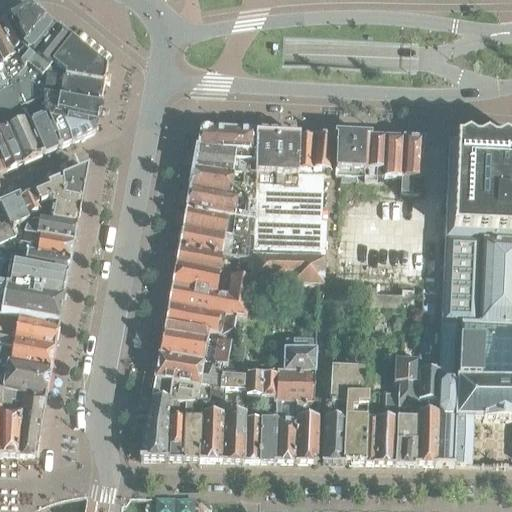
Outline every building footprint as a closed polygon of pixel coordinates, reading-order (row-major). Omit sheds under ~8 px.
[(22,12),(7,20),(24,46),(45,22),(34,12),(22,12)] [(24,46),(7,20),(0,24),(0,33),(16,61),(24,51),(22,49),(25,47),(24,46)] [(45,22),(24,46),(25,47),(22,49),(24,51),(16,61),(24,74),(56,31),(45,22)] [(24,74),(18,80),(33,90),(45,76),(71,43),(56,31),(24,74)] [(0,33),(0,65),(11,88),(18,80),(24,74),(16,61),(0,33)] [(100,51),(80,35),(72,44),(71,43),(45,76),(103,87),(105,75),(103,70),(111,60),(100,51)] [(0,65),(0,94),(11,88),(0,65)] [(103,87),(45,76),(33,90),(44,95),(66,100),(100,106),(100,105),(99,105),(103,87)] [(33,90),(18,80),(11,88),(41,159),(59,151),(44,117),(44,95),(33,90)] [(11,88),(0,94),(0,116),(22,167),(41,159),(11,88)] [(66,100),(44,95),(44,117),(59,151),(94,136),(96,125),(63,118),(66,100)] [(100,106),(66,100),(63,118),(96,125),(100,106)] [(0,168),(3,176),(22,167),(0,116),(0,168)] [(255,163),(255,136),(204,133),(199,136),(197,151),(231,153),(231,162),(255,163)] [(296,178),(298,138),(255,136),(255,163),(254,176),(296,178)] [(351,181),(353,140),(351,140),(349,138),(342,137),(339,140),(336,140),(334,180),(341,181),(351,181)] [(312,179),(314,139),(298,138),(296,178),(312,179)] [(367,170),(369,141),(365,141),(363,139),(357,138),(354,141),(353,140),(351,181),(366,182),(367,170)] [(331,139),(314,139),(312,179),(323,180),(328,180),(331,139)] [(384,142),(369,141),(367,170),(383,171),(384,142)] [(384,142),(383,171),(382,183),(383,183),(400,184),(403,143),(384,142)] [(403,143),(400,184),(400,198),(419,199),(423,144),(403,143)] [(443,295),(438,371),(458,371),(459,345),(476,346),(477,330),(481,244),(511,245),(511,147),(439,146),(433,256),(444,257),(443,295)] [(197,151),(193,173),(249,176),(254,176),(255,163),(231,162),(231,153),(197,151)] [(366,182),(351,181),(341,181),(340,187),(382,188),(383,183),(382,183),(383,171),(367,170),(366,182)] [(193,173),(189,193),(254,198),(254,176),(249,176),(193,173)] [(81,206),(86,177),(81,174),(43,190),(32,195),(39,209),(60,202),(61,203),(81,206)] [(252,238),(252,251),(325,254),(326,226),(320,225),(323,180),(312,179),(296,178),(254,176),(254,198),(253,223),(252,238)] [(254,198),(189,193),(186,212),(253,223),(254,198)] [(32,195),(17,202),(30,229),(41,223),(40,214),(41,213),(39,209),(32,195)] [(30,229),(17,202),(0,209),(21,254),(27,238),(30,229)] [(76,231),(81,206),(61,203),(60,202),(39,209),(41,213),(40,214),(41,223),(76,231)] [(21,254),(0,209),(0,261),(3,269),(21,254)] [(186,212),(182,230),(233,240),(233,238),(244,240),(244,238),(252,238),(253,223),(186,212)] [(30,229),(27,238),(73,247),(76,231),(41,223),(30,229)] [(182,230),(179,249),(222,257),(244,261),(244,262),(252,262),(252,259),(252,251),(252,238),(244,238),(244,240),(233,238),(233,240),(182,230)] [(27,238),(21,254),(70,264),(73,247),(27,238)] [(511,245),(481,244),(477,330),(489,331),(488,344),(495,344),(493,372),(481,372),(482,346),(476,346),(459,345),(458,371),(438,371),(436,408),(436,417),(434,469),(454,470),(455,471),(470,471),(472,424),(511,425),(511,245)] [(175,269),(246,282),(251,283),(252,262),(244,262),(244,261),(222,257),(179,249),(175,269)] [(252,251),(252,259),(324,262),(325,254),(252,251)] [(21,254),(3,269),(2,270),(67,283),(70,264),(21,254)] [(252,259),(252,262),(251,283),(251,287),(270,288),(323,290),(324,262),(252,259)] [(0,261),(0,293),(62,305),(62,303),(63,303),(67,283),(2,270),(3,269),(0,261)] [(175,269),(172,288),(244,302),(246,282),(175,269)] [(244,302),(172,288),(168,308),(224,318),(246,322),(249,300),(251,287),(251,283),(246,282),(244,302)] [(251,287),(249,300),(259,301),(269,299),(270,288),(251,287)] [(369,292),(368,316),(401,317),(402,302),(402,300),(401,300),(389,300),(376,299),(376,289),(375,289),(375,293),(370,293),(370,289),(369,289),(369,292)] [(0,318),(58,330),(62,305),(0,293),(0,318)] [(426,298),(426,311),(435,311),(436,299),(426,298)] [(224,318),(168,308),(165,328),(222,337),(224,318)] [(425,316),(424,326),(434,326),(434,317),(425,316)] [(0,339),(9,341),(54,350),(58,330),(0,318),(0,339)] [(165,328),(163,337),(228,347),(226,370),(226,380),(246,380),(246,378),(261,378),(276,379),(276,402),(275,402),(275,404),(276,404),(273,467),(294,467),(296,405),(312,406),(315,355),(311,355),(311,343),(285,343),(285,353),(283,353),(282,370),(242,367),(245,350),(234,348),(235,343),(242,345),(246,322),(224,318),(222,337),(165,328)] [(163,337),(159,358),(203,366),(212,367),(226,370),(228,347),(163,337)] [(0,339),(0,363),(50,373),(54,350),(9,341),(0,339)] [(202,377),(203,366),(159,358),(155,382),(199,390),(208,392),(224,395),(224,380),(226,380),(226,370),(212,367),(208,378),(202,377)] [(50,373),(0,363),(0,394),(3,395),(21,399),(44,403),(50,373)] [(393,393),(399,393),(398,397),(384,397),(384,412),(391,412),(391,422),(395,422),(396,423),(397,414),(397,410),(411,410),(417,411),(419,370),(419,364),(394,363),(393,393)] [(419,370),(417,411),(415,469),(434,469),(436,417),(424,417),(425,408),(436,408),(438,371),(419,370)] [(357,409),(365,409),(368,409),(368,399),(367,399),(367,374),(332,372),(330,407),(335,407),(335,408),(345,408),(344,422),(342,467),(348,467),(348,471),(358,471),(358,467),(363,468),(365,422),(351,422),(351,413),(357,413),(357,409)] [(246,380),(243,466),(258,466),(260,424),(251,424),(251,401),(261,401),(261,378),(246,378),(246,380)] [(261,403),(268,403),(267,417),(260,417),(260,424),(258,466),(273,467),(276,404),(275,404),(275,402),(276,402),(276,379),(261,378),(261,401),(261,403)] [(240,417),(223,416),(222,466),(243,466),(246,380),(226,380),(224,380),(224,395),(241,395),(240,405),(237,405),(236,409),(236,410),(240,410),(240,417)] [(199,390),(155,382),(149,409),(140,463),(140,464),(166,465),(169,408),(177,408),(182,408),(184,408),(192,408),(196,408),(199,390)] [(224,406),(224,395),(208,392),(208,407),(214,406),(224,406)] [(21,399),(3,395),(0,437),(0,461),(16,462),(20,419),(21,399)] [(21,399),(20,419),(16,462),(34,462),(38,437),(41,420),(44,403),(21,399)] [(317,406),(312,406),(296,405),(294,467),(315,467),(317,406)] [(222,466),(223,416),(224,406),(214,406),(214,409),(216,410),(218,410),(218,418),(201,419),(199,465),(222,466)] [(335,407),(330,407),(325,407),(322,468),(342,467),(344,422),(335,422),(335,408),(335,407)] [(169,408),(166,465),(183,465),(184,408),(182,408),(182,417),(177,417),(177,408),(169,408)] [(199,465),(201,419),(199,419),(199,422),(190,422),(190,417),(192,417),(192,408),(184,408),(183,465),(199,465)] [(396,423),(395,422),(393,468),(415,469),(417,411),(411,410),(411,423),(396,423)] [(365,422),(363,468),(393,468),(395,422),(391,422),(365,422)]
